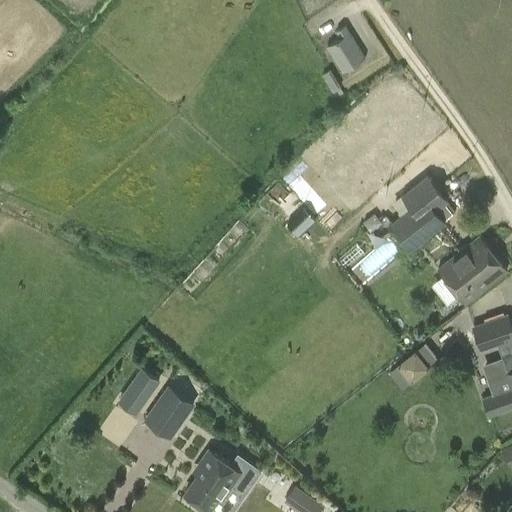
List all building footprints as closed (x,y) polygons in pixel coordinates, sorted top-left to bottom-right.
[(328,45),(333,53),(321,61),(327,70),(339,63),(344,70),(365,57),(345,25),(337,30),(341,36),(328,45)] [(340,87),(334,91),(336,94),(337,96),(344,92),(340,87)] [(411,207),(391,223),(404,240),(424,224),(431,233),(445,222),(436,210),(448,200),(428,175),(402,195),(411,207)] [(437,268),(464,302),(507,269),(480,235),(437,268)] [(507,373),(511,386),(482,396),(489,415),(511,407),(511,325),(508,312),(505,313),(503,307),(484,313),(486,320),(474,324),(482,348),(498,343),(508,372),(507,373)] [(424,343),(390,371),(403,387),(437,359),(424,343)] [(141,365),(117,400),(137,414),(161,378),(141,365)] [(145,419),(171,437),(197,400),(170,382),(145,419)] [(203,467),(186,492),(210,509),(220,495),(224,498),(243,472),(210,449),(199,464),(203,467)] [(294,485),(284,500),(301,511),(315,511),(322,504),(294,485)]
